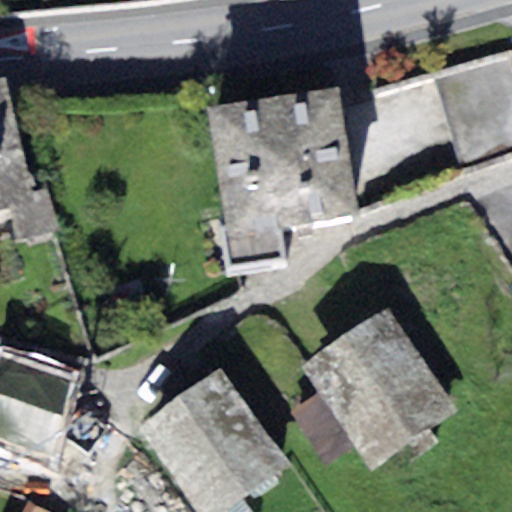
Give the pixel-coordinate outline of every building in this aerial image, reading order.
[(511,156),(511,63),(509,54),(432,78),(461,172),(511,156)] [(5,81),(0,81),(0,245),(59,232),(47,190),(35,194),(5,81)] [(337,90),(205,110),(223,233),(224,242),(280,234),(356,222),(337,90)] [(284,265),(280,234),(224,242),(223,233),(218,234),(223,274),(284,265)] [(299,369),(369,473),(459,413),(388,309),(299,369)] [(74,378),(0,353),(0,442),(52,460),(74,378)] [(214,375),(137,429),(195,511),(225,511),(283,472),(214,375)] [(22,511),(45,511),(26,503),(22,511)]
